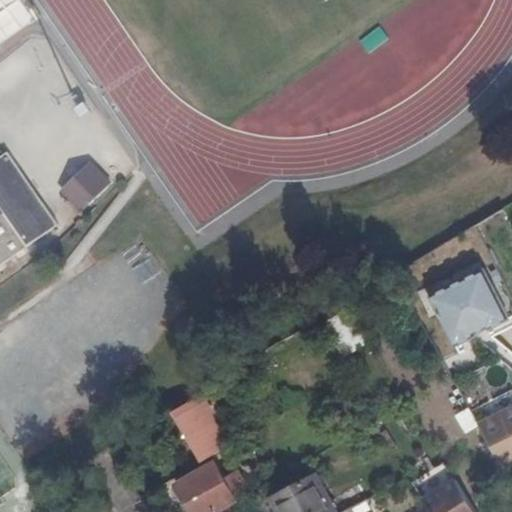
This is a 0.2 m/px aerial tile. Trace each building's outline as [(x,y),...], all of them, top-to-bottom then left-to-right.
[(0,0),(0,41),(38,16),(27,0),(0,0)] [(0,262),(57,223),(6,150),(0,154),(0,262)] [(82,213),(114,184),(93,161),(61,190),(82,213)] [(486,324),(490,331),(510,321),(485,272),(458,286),(481,327),(486,324)] [(456,348),(477,338),(473,332),(481,327),(458,286),(431,299),(456,348)] [(372,343),(350,307),(328,320),(349,356),(372,343)] [(481,327),(484,334),(490,331),(486,324),(481,327)] [(477,338),(484,334),(481,327),(473,332),(477,338)] [(209,390),(176,410),(205,460),(237,440),(209,390)] [(511,405),(511,398),(493,409),(496,415),(511,405)] [(506,469),(511,465),(511,405),(496,415),(479,423),(506,469)] [(253,441),(226,457),(231,466),(258,450),(253,441)] [(234,511),(232,507),(230,504),(237,500),(232,491),(237,488),(238,491),(243,488),(238,478),(228,483),(216,462),(178,484),(193,511),(234,511)] [(413,481),(431,511),(475,511),(445,462),(413,481)] [(337,511),(317,474),(272,499),(279,511),(337,511)]
